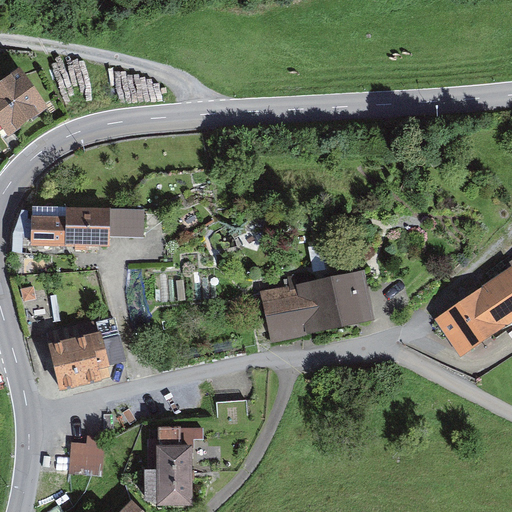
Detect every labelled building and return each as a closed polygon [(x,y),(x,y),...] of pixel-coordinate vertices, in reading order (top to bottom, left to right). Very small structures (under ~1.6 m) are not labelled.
[(17,78),(0,88),(0,138),(39,113),(17,78)] [(113,214),(32,213),(32,251),(113,252),(113,214)] [(511,324),(511,275),(445,324),(468,356),(511,324)] [(368,277),(269,298),(278,343),(378,322),(368,277)] [(104,338),(48,352),(58,393),(114,379),(104,338)] [(71,446),(73,475),(101,473),(99,444),(71,446)] [(196,451),(158,452),(159,507),(198,506),(196,451)]
